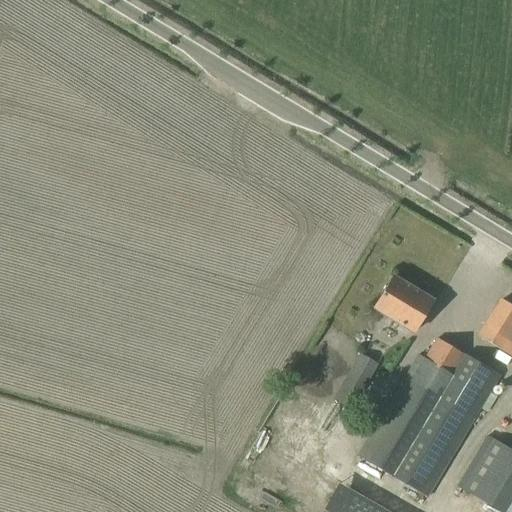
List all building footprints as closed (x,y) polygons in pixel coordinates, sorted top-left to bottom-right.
[(374,310),(414,334),(433,302),(393,278),(374,310)] [(477,337),(511,358),(511,307),(500,300),(477,337)] [(357,458),(427,500),(500,379),(436,340),(411,382),(405,378),(357,458)] [(360,355),(341,387),(333,400),(353,411),(378,366),(360,355)] [(511,453),(487,438),(456,487),(495,511),(502,511),(511,497),(511,453)] [(393,511),(343,482),(324,511),(393,511)]
